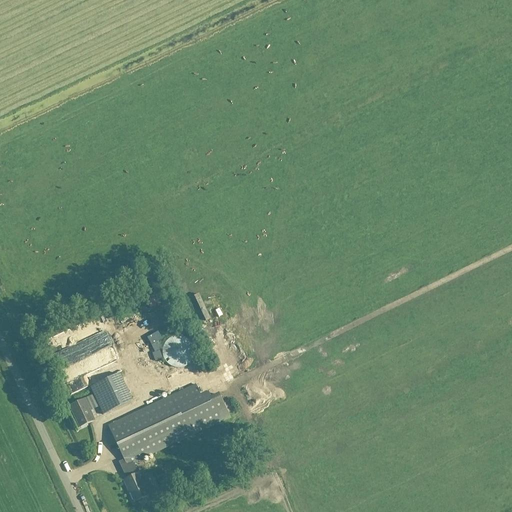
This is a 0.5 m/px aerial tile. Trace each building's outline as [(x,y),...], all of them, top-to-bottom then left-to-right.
[(154,310),(159,303),(146,292),(140,299),(154,310)] [(166,315),(129,324),(132,339),(169,331),(166,315)] [(187,340),(184,339),(181,338),(179,337),(176,338),(172,338),(170,339),(168,341),(165,343),(164,345),(163,349),(162,352),(162,356),(163,359),(164,361),(166,363),(168,365),(170,367),(173,368),(176,369),(179,369),(181,368),(184,368),(187,366),(189,365),(192,360),(193,357),(194,355),(194,352),(193,350),(192,347),(191,344),(189,342),(187,340)] [(93,420),(90,412),(99,407),(103,415),(132,402),(119,374),(90,388),(93,395),(84,400),(70,407),(79,427),(93,420)] [(128,417),(108,426),(124,460),(118,463),(126,480),(123,481),(126,489),(128,488),(131,496),(134,503),(148,496),(148,495),(153,493),(146,477),(141,480),(138,474),(138,475),(133,464),(190,437),(196,434),(196,435),(223,422),(230,419),(219,394),(211,398),(208,393),(200,396),(195,385),(176,393),(177,394),(171,397),(128,417)]
